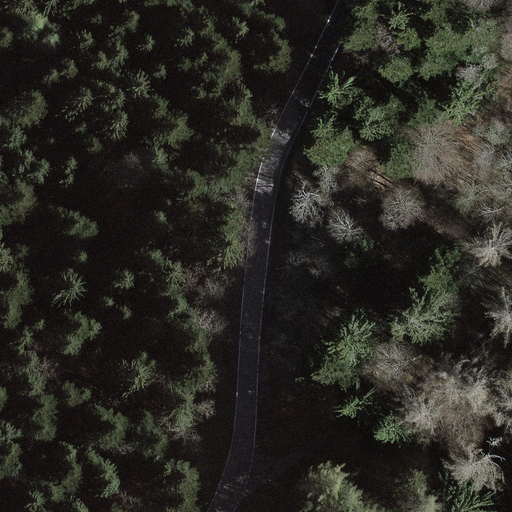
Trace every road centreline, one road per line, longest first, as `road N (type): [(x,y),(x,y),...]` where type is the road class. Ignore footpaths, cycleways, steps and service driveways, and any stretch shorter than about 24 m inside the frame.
road 1 (tertiary): [(219,511),(238,475),(245,433),(255,265),(270,174),(296,101),(349,0)]
road 2 (track): [(238,475),(312,461),(511,310)]
